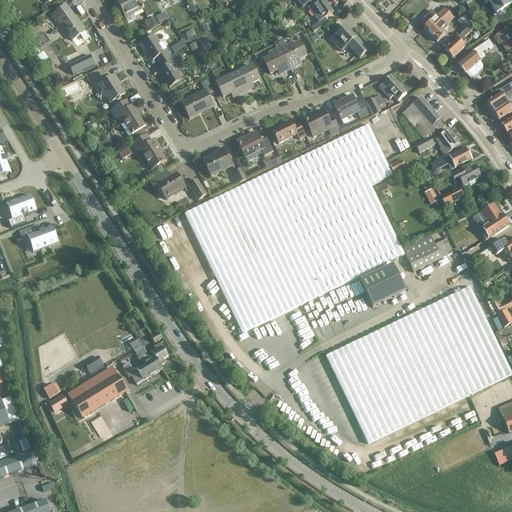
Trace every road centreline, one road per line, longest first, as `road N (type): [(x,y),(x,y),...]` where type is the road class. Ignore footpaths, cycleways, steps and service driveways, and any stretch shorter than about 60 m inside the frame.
road 1 (tertiary): [(367,511),(292,462),(208,380),(63,154)]
road 2 (residential): [(403,50),(341,88),(184,147),(88,0)]
road 3 (residential): [(511,185),(403,50)]
